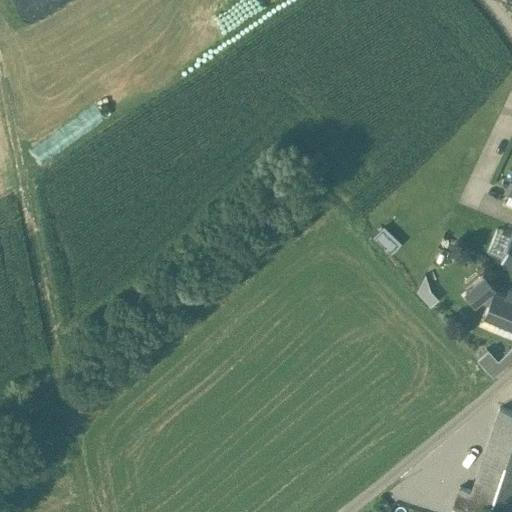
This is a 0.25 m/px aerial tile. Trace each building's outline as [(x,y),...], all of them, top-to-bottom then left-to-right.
[(376,228),(392,239),(398,231),(382,220),(376,228)] [(511,224),(501,251),(511,255),(511,224)] [(485,270),(466,286),(476,297),(481,293),(493,284),(495,282),(485,270)] [(507,290),(495,285),(490,297),(485,308),(497,313),(494,321),(509,327),(511,320),(511,282),(510,282),(507,290)] [(493,284),(481,293),(490,297),(495,285),(493,284)] [(473,487),(466,506),(482,511),(510,511),(511,507),(511,405),(501,402),(473,487)] [(473,487),(460,482),(454,502),(466,506),(473,487)]
